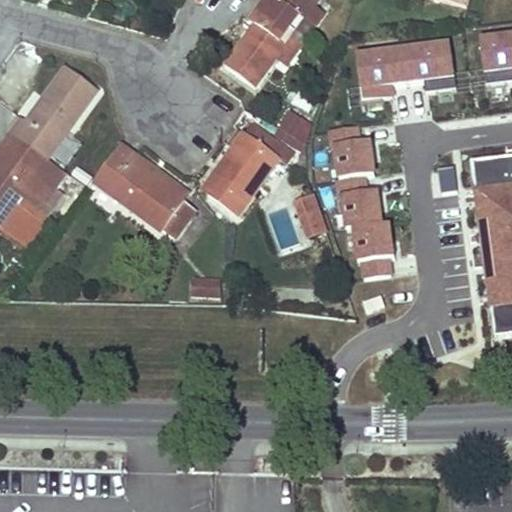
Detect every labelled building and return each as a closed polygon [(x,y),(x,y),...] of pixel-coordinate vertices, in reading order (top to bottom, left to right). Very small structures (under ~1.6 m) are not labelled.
[(314,8),(320,0),(266,0),(260,9),(295,35),(314,8)] [(431,0),(467,9),(469,0),(431,0)] [(326,16),(314,8),(295,35),(306,43),(326,16)] [(225,69),(255,90),(276,62),(295,35),(260,9),(250,24),(255,28),(225,69)] [(306,43),(295,35),(276,62),(287,69),(306,43)] [(511,40),(481,44),(487,88),(511,84),(511,40)] [(392,89),(425,85),(426,96),(457,93),(451,48),(357,60),(363,104),(393,101),(392,89)] [(12,136),(47,161),(97,93),(67,71),(27,126),(22,121),(12,136)] [(291,94),(288,107),(311,111),(314,98),(291,94)] [(209,197),(239,218),(279,162),(287,168),(294,157),(269,139),(268,140),(252,129),(245,137),(243,137),(233,151),(239,155),(209,197)] [(306,148),(279,131),(275,137),(300,153),(307,157),(306,148)] [(395,261),(392,244),(391,244),(389,228),(382,229),(378,196),(367,197),(364,181),(374,180),(371,146),(360,147),(358,131),(331,134),(333,152),(336,151),(341,183),(339,184),(341,201),(344,201),(349,233),(355,232),(360,266),(363,265),(365,282),(391,278),(389,262),(395,261)] [(243,137),(237,132),(227,147),(233,151),(243,137)] [(0,163),(0,226),(35,178),(55,192),(67,176),(47,161),(12,136),(2,150),(7,154),(0,163)] [(196,211),(186,203),(130,164),(135,159),(120,148),(94,184),(174,241),(196,211)] [(203,192),(209,197),(239,155),(233,151),(203,192)] [(307,157),(300,153),(295,174),(307,176),(307,157)] [(130,164),(186,203),(189,198),(135,159),(130,164)] [(511,339),(511,162),(473,167),(478,202),(511,197),(511,205),(482,209),(490,268),(511,265),(511,273),(491,276),(495,307),(491,308),(496,342),(511,339)] [(84,188),(67,176),(55,192),(60,196),(55,202),(68,211),(84,188)] [(331,188),(319,190),(323,210),(335,208),(331,188)] [(45,208),(32,198),(26,207),(38,216),(45,208)] [(313,198),(298,203),(311,241),(326,236),(313,198)] [(221,300),(222,284),(192,282),(191,299),(221,300)]
